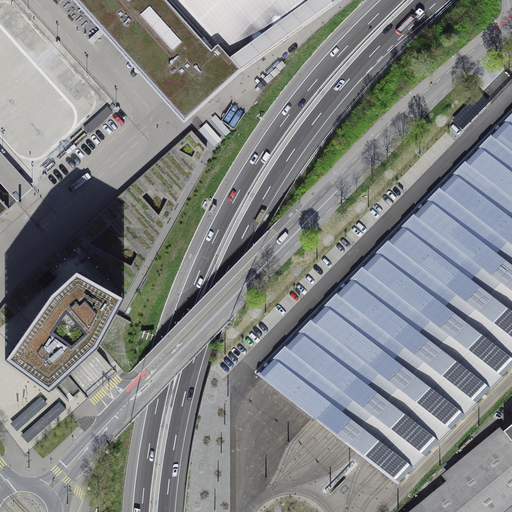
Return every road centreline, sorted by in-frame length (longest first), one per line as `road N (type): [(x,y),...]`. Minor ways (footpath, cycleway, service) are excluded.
road 1 (secondary): [(511,26),(430,95),(94,440)]
road 2 (motorway): [(166,511),(193,360),(241,238),(311,124),(426,0)]
road 3 (motorway): [(392,0),(290,111),(218,229),(168,354),(141,511)]
